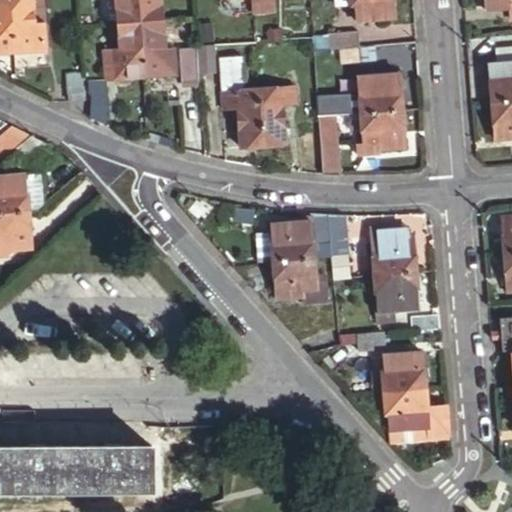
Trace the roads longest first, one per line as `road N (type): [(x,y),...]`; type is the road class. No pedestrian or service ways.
road 1 (residential): [(455,191),(265,191),(89,144)]
road 2 (residential): [(419,511),(471,464),(455,191)]
road 3 (residential): [(309,395),(89,144)]
road 4 (residential): [(0,399),(309,395)]
road 5 (residential): [(439,0),(455,191)]
road 6 (residential): [(419,511),(309,395)]
